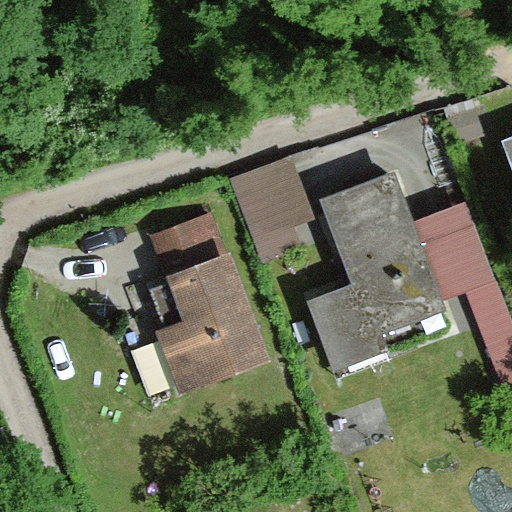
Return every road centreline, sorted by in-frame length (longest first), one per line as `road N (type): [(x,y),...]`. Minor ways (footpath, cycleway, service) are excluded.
road 1 (track): [(511,73),(0,230)]
road 2 (track): [(0,382),(51,511)]
